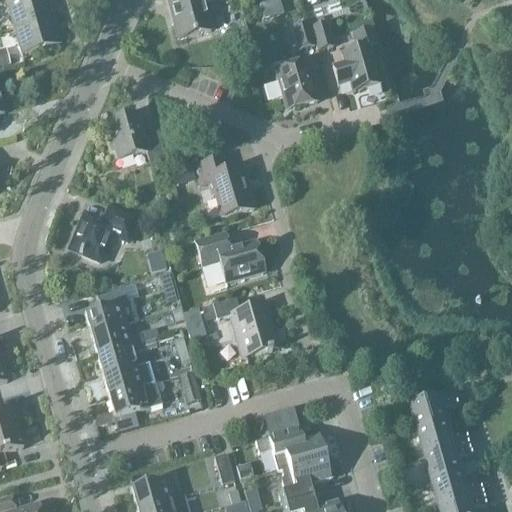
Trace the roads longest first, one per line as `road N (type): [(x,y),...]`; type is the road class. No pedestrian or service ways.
road 1 (residential): [(375,511),(345,407),(328,390),(75,459)]
road 2 (residential): [(75,459),(25,271),(28,236)]
road 3 (residential): [(269,144),(249,124),(100,61)]
road 4 (residential): [(28,236),(100,61)]
